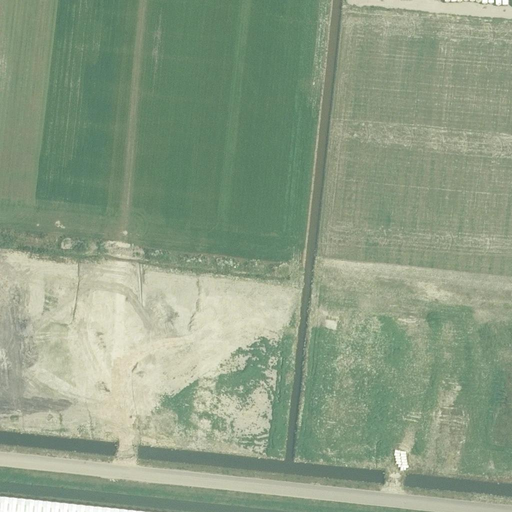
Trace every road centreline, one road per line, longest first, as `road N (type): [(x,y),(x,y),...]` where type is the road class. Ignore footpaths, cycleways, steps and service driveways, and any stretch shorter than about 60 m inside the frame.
road 1 (unclassified): [(4,460),(493,511)]
road 2 (unclassified): [(4,460),(29,255)]
